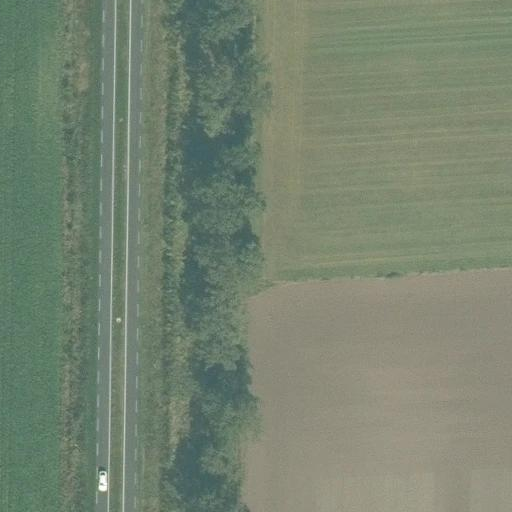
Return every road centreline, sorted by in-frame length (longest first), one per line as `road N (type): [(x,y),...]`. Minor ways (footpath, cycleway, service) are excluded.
road 1 (track): [(227,511),(238,0)]
road 2 (primary): [(126,511),(133,0)]
road 3 (primary): [(107,0),(100,511)]
